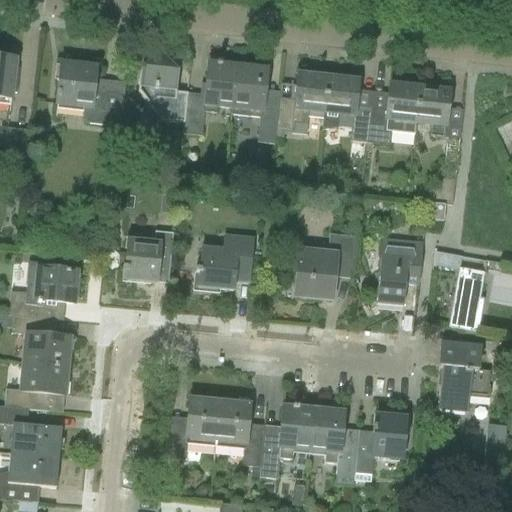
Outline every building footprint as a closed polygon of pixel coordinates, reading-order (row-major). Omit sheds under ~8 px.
[(0,106),(9,107),(11,95),(16,95),(17,82),(12,81),(14,62),(0,60),(0,106)] [(137,90),(137,95),(159,123),(183,126),(186,102),(174,101),(177,75),(167,62),(152,60),(139,71),(137,90)] [(183,126),(182,137),(200,139),(203,114),(215,115),(216,111),(230,113),(235,70),(219,68),(220,64),(216,64),(215,67),(207,67),(203,104),(186,102),(183,126)] [(57,87),(55,109),(77,112),(83,112),(84,126),(89,126),(120,129),(122,105),(125,85),(124,85),(123,91),(94,87),(95,70),(60,67),(57,87)] [(235,70),(230,113),(247,115),(246,119),(259,120),(256,145),(273,147),(275,131),(279,94),(278,94),(277,106),(262,104),(265,73),(235,70)] [(308,115),(321,116),(325,80),(297,77),(294,102),(279,100),(279,94),(273,147),(275,131),(306,134),(308,115)] [(349,143),(366,145),(369,111),(354,109),(357,83),(328,80),(328,79),(326,78),(325,80),(321,116),(320,132),(337,130),(350,131),(349,143)] [(369,111),(366,145),(387,148),(388,133),(412,136),(413,124),(417,90),(388,87),(385,112),(369,111)] [(447,93),(417,90),(413,124),(430,126),(428,138),(446,140),(448,120),(444,120),(447,93)] [(3,164),(25,167),(29,132),(7,129),(3,164)] [(429,190),(427,205),(444,207),(452,208),(454,183),(441,182),(440,192),(429,190)] [(27,192),(26,200),(38,202),(39,194),(27,192)] [(444,207),(427,205),(425,205),(423,222),(442,224),(444,207)] [(122,269),(121,274),(127,274),(126,280),(130,281),(130,282),(155,285),(167,286),(168,279),(172,235),(154,233),(153,243),(130,241),(127,270),(122,269)] [(297,268),(295,268),(294,278),(296,279),(294,298),(330,302),(333,279),(352,281),(356,239),(336,237),(334,257),(298,253),(297,268)] [(199,271),(195,271),(194,275),(198,276),(197,289),(232,293),(234,277),(248,278),(251,242),(223,239),(222,253),(201,251),(199,271)] [(417,288),(420,252),(421,246),(381,242),(375,306),(402,309),(404,287),(417,288)] [(434,254),(432,267),(453,271),(455,258),(434,254)] [(61,305),(64,305),(73,306),(76,274),(40,271),(41,266),(26,265),(23,295),(10,294),(7,317),(12,318),(56,322),(59,322),(61,305)] [(458,270),(447,329),(467,333),(477,334),(478,331),(480,319),(483,301),(479,300),(484,275),(483,275),(458,270)] [(11,331),(10,336),(22,337),(20,365),(66,370),(69,341),(46,339),(48,321),(12,318),(11,331)] [(441,372),(437,412),(438,412),(438,411),(458,413),(466,414),(468,399),(485,401),(488,376),(477,375),(479,351),(460,349),(440,347),(437,372),(441,372)] [(5,392),(3,409),(47,413),(39,412),(40,397),(63,399),(66,370),(20,365),(17,393),(5,392)] [(186,447),(214,449),(218,404),(188,401),(186,431),(170,429),(171,416),(170,416),(166,462),(184,463),(186,447)] [(251,470),(259,471),(263,428),(262,428),(261,437),(250,436),(251,427),(246,427),(248,407),(218,404),(214,449),(242,452),(240,469),(251,470)] [(0,426),(11,428),(9,457),(57,461),(60,431),(26,428),(27,412),(47,414),(47,413),(3,409),(3,410),(0,409),(0,426)] [(260,471),(259,481),(276,482),(278,462),(291,463),(292,457),(292,451),(307,453),(311,413),(297,412),(298,410),(292,409),(292,412),(282,411),(280,439),(264,438),(264,429),(263,428),(259,471),(260,471)] [(311,413),(307,453),(325,454),(324,460),(324,466),(336,467),(334,488),(352,490),(353,484),(353,478),(355,447),(339,445),(340,432),(342,416),(311,413)] [(353,478),(353,484),(370,485),(370,479),(372,462),(372,459),(401,462),(403,442),(405,422),(375,419),(374,430),(372,429),(371,435),(357,434),(355,447),(353,478)] [(0,502),(17,504),(18,504),(37,505),(37,504),(31,504),(32,489),(55,491),(57,461),(9,457),(7,475),(0,476),(0,502)] [(251,470),(250,480),(259,481),(260,471),(259,471),(251,470)]
